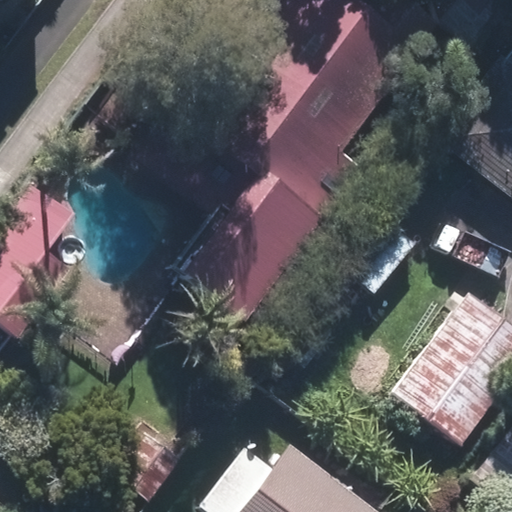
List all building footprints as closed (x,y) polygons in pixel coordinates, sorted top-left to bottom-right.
[(431,19),(405,0),(258,0),(177,111),(247,162),(172,265),(240,315),(316,212),(331,223),(368,172),(336,149),(431,19)] [(511,63),(493,49),(427,132),(511,198),(511,63)] [(0,205),(0,313),(12,322),(61,253),(45,241),(70,205),(24,172),(0,205)] [(411,243),(376,215),(338,262),(372,291),(411,243)] [(511,334),(511,326),(460,292),(393,390),(448,427),(511,334)] [(227,511),(377,511),(285,439),(227,511)]
